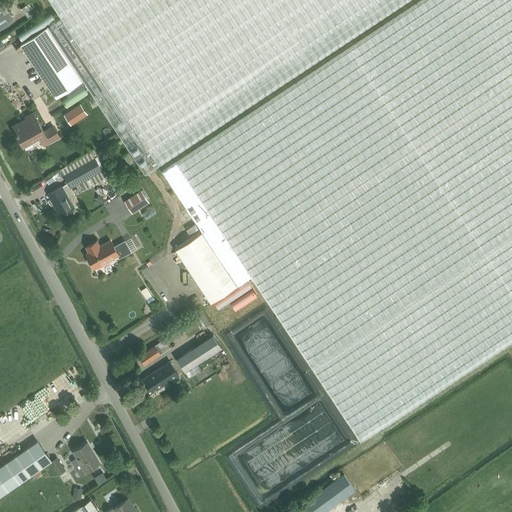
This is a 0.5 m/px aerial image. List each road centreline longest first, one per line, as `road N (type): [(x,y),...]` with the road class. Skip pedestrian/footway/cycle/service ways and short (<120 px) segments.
road 1 (residential): [(176,511),(0,179)]
road 2 (unknown): [(112,391),(64,429),(23,431),(0,442)]
